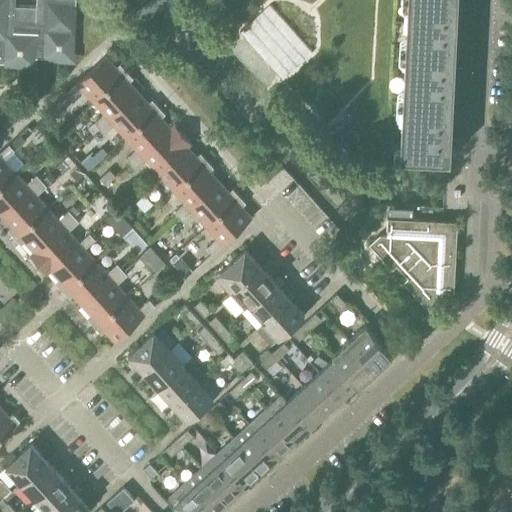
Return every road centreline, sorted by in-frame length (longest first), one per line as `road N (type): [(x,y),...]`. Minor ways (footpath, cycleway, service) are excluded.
road 1 (tertiary): [(329,511),(476,378),(511,326)]
road 2 (residential): [(474,144),(473,181),(496,211),(490,289),(417,361)]
road 3 (residential): [(417,361),(249,511)]
road 4 (residential): [(165,511),(18,350)]
road 5 (residential): [(417,361),(270,201)]
road 6 (residential): [(483,0),(474,144)]
